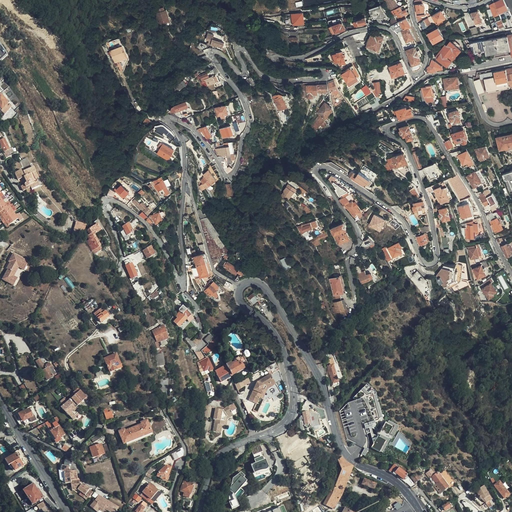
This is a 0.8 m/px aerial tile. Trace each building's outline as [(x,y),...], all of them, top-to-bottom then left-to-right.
[(393,0),(385,0),(391,10),(397,6),(393,0)] [(508,9),(503,0),(502,0),(495,3),(499,13),(508,9)] [(417,7),(413,8),(413,11),(414,14),(418,13),(419,12),(424,12),(423,3),(422,3),(422,1),(417,2),(417,4),(416,4),(417,7)] [(499,13),(495,3),(491,5),(495,17),(500,15),(499,13)] [(385,14),(380,7),(370,10),(373,18),(386,17),(385,14)] [(400,7),(391,11),(393,16),(402,11),(400,7)] [(157,13),(159,20),(160,25),(163,24),(170,22),(167,11),(164,11),(163,8),(157,9),(158,13),(157,13)] [(395,19),(397,22),(406,18),(405,15),(408,14),(406,9),(402,11),(393,16),(395,19)] [(445,18),(442,11),(433,16),(437,23),(445,18)] [(478,11),(471,13),(477,28),(483,25),(478,11)] [(304,24),(303,14),(288,15),(289,22),(293,22),(293,25),(304,24)] [(391,25),(389,26),(394,31),(398,28),(397,28),(401,26),(403,30),(409,28),(411,27),(406,18),(397,22),(391,25)] [(330,27),(332,33),(335,32),(335,33),(345,30),(344,26),(342,27),(341,23),(330,27)] [(414,39),(409,28),(403,30),(402,31),(406,42),(414,39)] [(433,43),(443,38),(438,29),(428,34),(433,43)] [(348,46),(356,61),(364,58),(356,42),(362,38),(360,33),(352,35),(344,38),(344,39),(348,46)] [(371,35),(367,47),(378,51),(383,37),(377,34),(376,37),(371,35)] [(508,35),(483,41),(485,51),(486,53),(510,48),(508,35)] [(0,42),(8,55),(10,53),(0,38),(0,42)] [(211,45),(210,47),(211,47),(221,51),(224,43),(210,38),(208,44),(211,45)] [(485,51),(483,41),(483,40),(472,42),(471,42),(471,43),(471,44),(471,45),(472,45),(473,45),(475,52),(485,51)] [(442,62),(451,70),(457,66),(452,61),(461,50),(450,41),(447,45),(437,58),(442,62)] [(132,53),(126,43),(116,48),(121,59),(132,53)] [(437,58),(447,45),(445,44),(436,56),(437,58)] [(413,66),(411,66),(412,69),(415,71),(419,69),(420,68),(422,66),(420,62),(421,60),(419,56),(417,51),(416,49),(414,48),(407,50),(413,66)] [(346,62),(343,50),(338,51),(338,53),(334,54),(336,62),(340,61),(341,63),(346,62)] [(213,62),(209,54),(197,61),(198,64),(204,63),(213,62)] [(367,58),(373,69),(376,68),(371,57),(367,58)] [(364,58),(356,61),(366,74),(371,72),(364,58)] [(405,75),(408,74),(402,59),(399,60),(400,63),(401,62),(405,72),(404,72),(405,75)] [(442,67),(432,61),(430,66),(430,67),(430,66),(428,68),(428,71),(430,72),(436,71),(437,70),(442,69),(442,67)] [(393,77),(404,72),(405,72),(401,62),(400,63),(390,66),(392,71),(391,72),(393,77)] [(362,79),(354,65),(342,72),(349,86),(362,79)] [(511,67),(510,68),(479,75),(480,79),(484,79),(486,93),(511,87),(511,67)] [(205,86),(207,85),(205,80),(209,78),(207,73),(200,76),(205,86)] [(205,80),(207,85),(215,82),(214,79),(213,76),(209,78),(205,80)] [(254,81),(250,77),(245,82),(251,87),(252,86),(254,85),(254,83),(254,82),(254,81)] [(459,87),(457,77),(444,79),(446,89),(459,87)] [(479,79),(473,81),(478,94),(484,92),(479,79)] [(180,90),(187,84),(184,80),(177,86),(180,90)] [(329,83),(331,92),(332,92),(334,99),(340,97),(338,89),(335,81),(329,83)] [(379,83),(373,85),(374,90),(372,90),(371,88),(369,89),(376,99),(378,97),(377,92),(381,91),(379,83)] [(317,92),(328,91),(328,84),(307,85),(307,84),(303,84),(303,89),(307,89),(307,98),(313,98),(313,95),(317,94),(317,92)] [(433,95),(431,85),(426,86),(426,87),(422,88),(425,104),(432,102),(431,97),(432,97),(431,96),(433,95)] [(367,89),(363,92),(368,99),(372,97),(367,89)] [(0,93),(0,108),(2,110),(1,111),(4,114),(11,107),(0,94),(0,93)] [(279,99),(278,97),(274,99),(279,110),(287,107),(282,97),(279,99)] [(371,110),(378,106),(376,99),(367,104),(371,110)] [(187,101),(168,109),(170,112),(175,109),(176,111),(177,111),(189,106),(187,101)] [(320,110),(317,113),(320,116),(312,126),(317,130),(332,111),(332,108),(325,104),(320,110)] [(228,113),(226,105),(215,108),(218,116),(221,115),(222,119),(225,118),(224,115),(228,113)] [(399,120),(413,115),(411,108),(407,109),(407,107),(394,111),(395,115),(398,115),(399,120)] [(459,114),(459,111),(458,111),(457,111),(451,113),(450,114),(450,116),(451,117),(449,118),(451,122),(454,121),(455,122),(460,120),(459,115),(459,114)] [(189,123),(194,127),(197,125),(193,116),(186,119),(184,120),(189,123)] [(409,125),(401,128),(401,131),(400,131),(401,134),(402,134),(404,137),(406,136),(408,142),(414,140),(415,138),(414,135),(413,132),(411,126),(409,126),(409,125)] [(211,136),(207,126),(199,129),(201,132),(202,131),(206,138),(211,136)] [(233,134),(230,126),(221,129),(223,138),(233,134)] [(372,132),(374,136),(380,133),(381,132),(379,127),(372,132)] [(467,138),(463,129),(451,134),(455,143),(461,141),(462,143),(464,143),(466,142),(467,141),(466,139),(467,138)] [(377,140),(384,136),(381,132),(380,133),(374,136),(377,140)] [(511,133),(511,134),(511,135),(501,137),(501,136),(497,138),(500,149),(504,148),(507,147),(507,148),(510,147),(510,146),(511,145),(511,133)] [(9,148),(4,138),(0,140),(0,141),(4,151),(3,151),(6,158),(10,156),(8,149),(9,148)] [(174,150),(159,141),(156,146),(170,155),(174,150)] [(488,156),(489,155),(486,147),(485,146),(475,149),(479,159),(485,157),(486,159),(489,158),(488,156)] [(217,151),(219,156),(230,154),(229,147),(225,148),(217,151)] [(463,163),(467,161),(472,159),(467,151),(458,155),(463,163)] [(412,153),(411,153),(418,171),(421,170),(420,167),(421,167),(416,152),(412,153)] [(404,153),(387,160),(388,163),(391,170),(408,163),(404,153)] [(219,156),(216,157),(224,170),(226,172),(226,173),(228,173),(229,173),(230,172),(229,166),(226,166),(225,163),(227,163),(227,164),(231,163),(230,157),(230,154),(219,156)] [(437,163),(425,168),(428,174),(430,180),(431,180),(442,175),(437,163)] [(33,173),(36,171),(34,166),(22,171),(21,169),(16,172),(19,179),(22,178),(25,177),(27,182),(25,183),(26,184),(22,186),(24,190),(26,189),(31,187),(33,190),(34,189),(34,188),(40,185),(37,179),(36,179),(33,173)] [(428,174),(425,168),(422,170),(420,171),(418,171),(421,180),(422,182),(425,176),(428,174)] [(206,189),(217,179),(209,170),(203,175),(205,177),(200,182),(206,189)] [(485,179),(479,170),(478,170),(475,171),(481,181),(485,179)] [(477,184),(481,181),(475,171),(467,176),(474,187),(478,184),(477,184)] [(511,171),(502,175),(505,180),(506,180),(510,191),(511,190),(511,171)] [(369,179),(359,172),(355,179),(363,184),(368,187),(372,182),(369,180),(369,179)] [(348,195),(355,190),(336,176),(334,175),(333,177),(335,181),(333,183),(337,187),(335,189),(338,194),(340,192),(339,191),(341,190),(343,192),(345,191),(348,195)] [(453,179),(449,181),(452,185),(461,181),(458,177),(453,179)] [(363,184),(355,179),(353,182),(360,187),(363,184)] [(167,192),(160,182),(155,185),(162,195),(167,192)] [(277,188),(274,183),(269,186),(273,191),(277,188)] [(297,190),(289,184),(284,191),(285,192),(282,194),(289,200),(297,190)] [(129,192),(122,185),(117,190),(124,197),(129,192)] [(409,191),(416,199),(420,198),(414,187),(409,191)] [(444,189),(449,199),(452,197),(447,187),(444,189)] [(449,199),(444,189),(441,190),(441,188),(438,190),(438,189),(435,191),(441,203),(449,199)] [(110,189),(108,195),(113,197),(116,192),(110,189)] [(180,194),(178,190),(171,196),(174,199),(177,197),(180,194)] [(487,197),(483,190),(476,193),(484,206),(488,204),(490,206),(493,204),(496,202),(491,194),(487,197)] [(337,197),(339,201),(340,200),(346,197),(343,193),(337,197)] [(350,203),(346,197),(340,200),(343,205),(344,204),(349,209),(348,210),(354,217),(354,216),(355,217),(361,213),(357,207),(359,206),(355,202),(354,203),(352,201),(350,203)] [(133,202),(142,212),(143,212),(144,211),(148,215),(151,211),(143,203),(140,205),(135,200),(133,202)] [(426,212),(423,201),(414,203),(415,206),(412,207),(413,211),(418,210),(419,214),(426,212)] [(391,207),(398,213),(400,212),(402,210),(403,209),(399,204),(391,207)] [(473,218),(480,216),(478,211),(472,213),(469,204),(458,208),(462,217),(472,214),(473,218)] [(0,212),(2,215),(12,208),(9,205),(7,207),(0,211),(0,212)] [(450,218),(447,207),(439,210),(440,213),(438,215),(439,217),(442,218),(443,221),(450,218)] [(4,218),(14,211),(12,208),(2,215),(4,218)] [(6,221),(16,214),(14,211),(4,218),(6,221)] [(165,212),(163,212),(160,213),(159,211),(155,212),(156,214),(153,216),(156,223),(158,223),(163,221),(161,217),(164,216),(165,215),(166,213),(165,212)] [(501,216),(497,211),(487,215),(490,222),(491,224),(490,224),(494,233),(503,228),(498,218),(501,216)] [(380,231),(387,219),(375,213),(369,225),(380,231)] [(18,217),(16,214),(6,221),(8,224),(18,217)] [(159,226),(161,224),(167,222),(164,216),(161,217),(163,221),(158,223),(159,226)] [(86,242),(95,256),(97,255),(95,253),(101,250),(99,246),(100,246),(95,237),(93,234),(95,234),(99,231),(99,230),(102,229),(99,223),(96,221),(93,223),(95,226),(90,228),(86,230),(89,235),(87,236),(89,239),(88,240),(88,241),(86,242)] [(122,238),(133,231),(129,224),(127,224),(126,223),(119,227),(121,232),(119,233),(122,238)] [(468,223),(457,226),(461,238),(473,238),(473,226),(468,226),(468,223)] [(203,226),(210,252),(220,248),(215,241),(214,239),(216,237),(209,224),(203,226)] [(306,226),(305,224),(297,226),(302,234),(307,230),(312,228),(311,225),(306,226)] [(349,239),(346,230),(343,224),(331,229),(334,236),(335,235),(338,242),(339,244),(349,239)] [(75,237),(82,239),(85,227),(74,225),(72,235),(75,237)] [(147,244),(154,239),(150,233),(145,237),(147,244)] [(324,236),(323,233),(312,239),(313,240),(313,242),(310,244),(312,246),(317,243),(316,240),(324,236)] [(427,242),(424,234),(421,236),(417,237),(420,245),(427,242)] [(372,249),(375,246),(369,238),(366,240),(367,242),(366,243),(366,244),(368,247),(370,246),(372,249)] [(511,241),(502,246),(503,248),(503,249),(503,250),(503,251),(504,251),(506,256),(511,253),(511,241)] [(402,248),(399,243),(388,249),(393,257),(402,252),(400,249),(402,248)] [(475,246),(468,248),(471,259),(478,257),(475,246)] [(154,254),(151,247),(143,251),(147,258),(154,254)] [(213,264),(215,268),(223,258),(225,256),(222,247),(220,248),(210,252),(213,264)] [(24,269),(29,261),(13,253),(9,261),(10,262),(6,270),(7,270),(2,279),(14,285),(18,278),(14,276),(19,267),(24,269)] [(196,260),(198,264),(208,261),(205,253),(200,255),(194,257),(195,260),(196,260)] [(285,270),(292,267),(287,257),(280,260),(285,270)] [(125,266),(131,278),(131,279),(137,276),(131,263),(129,258),(126,260),(128,264),(125,266)] [(209,275),(211,280),(214,276),(211,271),(208,261),(198,264),(198,265),(197,266),(191,269),(194,280),(209,275)] [(244,273),(232,265),(228,263),(224,268),(237,277),(239,274),(242,275),(244,273)] [(439,277),(441,281),(444,283),(449,291),(458,285),(460,283),(460,281),(461,267),(444,264),(438,275),(441,276),(439,277)] [(485,274),(481,266),(473,269),(478,279),(485,274)] [(369,280),(369,278),(367,275),(366,275),(365,272),(362,273),(361,273),(358,274),(356,275),(357,278),(359,278),(362,283),(369,280)] [(422,280),(415,272),(410,276),(417,284),(422,280)] [(76,286),(68,277),(64,279),(72,289),(76,286)] [(491,277),(482,284),(485,287),(482,289),(489,298),(494,294),(493,293),(497,290),(491,282),(493,280),(491,277)] [(339,278),(330,280),(333,291),(334,296),(339,295),(343,294),(339,278)] [(219,295),(217,293),(218,292),(217,290),(220,287),(215,282),(205,291),(208,295),(210,293),(212,295),(213,294),(216,297),(217,298),(219,295)] [(258,300),(252,294),(248,298),(254,304),(258,300)] [(334,296),(331,297),(334,304),(341,302),(339,295),(334,296)] [(87,301),(82,304),(83,306),(87,311),(94,306),(96,308),(98,306),(97,304),(93,299),(88,303),(87,301)] [(343,311),(341,302),(334,304),(334,307),(331,308),(333,314),(336,313),(343,311)] [(174,321),(179,326),(187,318),(191,315),(182,306),(178,310),(179,312),(175,316),(177,318),(174,321)] [(109,317),(103,308),(95,314),(101,323),(109,317)] [(170,321),(177,328),(179,326),(174,321),(177,318),(175,316),(179,312),(178,310),(177,309),(177,310),(170,321)] [(347,310),(343,311),(336,313),(338,319),(346,316),(348,313),(347,310)] [(168,338),(164,326),(152,331),(154,336),(151,338),(155,349),(159,347),(157,342),(168,338)] [(209,344),(211,343),(212,342),(214,340),(210,335),(205,340),(209,344)] [(217,337),(214,340),(212,342),(216,347),(222,342),(217,337)] [(209,344),(203,350),(207,355),(215,348),(211,343),(209,344)] [(163,359),(162,350),(154,351),(155,360),(163,359)] [(108,358),(104,359),(109,370),(111,369),(112,372),(117,370),(116,367),(121,364),(116,354),(111,356),(112,357),(109,359),(108,358)] [(221,382),(249,366),(242,355),(233,360),(234,361),(216,371),(216,373),(221,382)] [(207,358),(206,358),(200,361),(197,362),(199,370),(202,368),(204,372),(208,370),(208,371),(213,369),(207,358)] [(56,374),(49,363),(46,365),(46,366),(45,367),(40,359),(36,361),(47,380),(53,377),(52,376),(56,374)] [(337,382),(332,365),(327,367),(333,384),(337,382)] [(271,384),(272,385),(275,383),(270,374),(257,381),(248,399),(257,404),(260,398),(267,386),(271,384)] [(249,378),(235,384),(237,389),(251,383),(249,378)] [(366,398),(371,422),(364,424),(366,433),(371,433),(373,444),(371,447),(381,452),(384,452),(399,427),(389,421),(384,422),(382,414),(380,413),(375,389),(365,383),(355,400),(355,401),(366,398)] [(270,386),(272,385),(271,384),(267,386),(260,398),(263,399),(270,386)] [(86,400),(87,398),(78,388),(75,391),(76,394),(75,395),(82,402),(85,399),(86,400)] [(77,405),(82,402),(75,395),(71,398),(77,405)] [(63,406),(68,401),(65,397),(60,402),(63,406)] [(71,398),(68,401),(75,408),(77,405),(71,398)] [(216,407),(208,405),(205,416),(214,418),(214,420),(216,421),(213,431),(218,433),(221,424),(224,425),(226,418),(233,413),(232,412),(237,409),(242,405),(238,400),(224,409),(222,410),(215,409),(216,407)] [(75,408),(68,401),(63,406),(61,408),(68,415),(71,412),(76,416),(79,413),(79,412),(75,408)] [(315,407),(321,419),(326,419),(324,411),(322,410),(318,409),(315,407)] [(35,420),(29,409),(19,414),(23,421),(24,421),(26,425),(30,423),(33,428),(39,424),(37,420),(35,420)] [(228,420),(239,412),(237,409),(232,412),(233,413),(226,418),(224,425),(221,424),(218,433),(221,433),(223,428),(226,428),(228,420)] [(113,411),(106,414),(108,420),(115,417),(113,411)] [(300,416),(294,424),(296,424),(296,427),(302,430),(302,425),(305,425),(306,429),(307,431),(308,431),(309,431),(310,429),(314,431),(317,431),(317,427),(318,426),(317,421),(316,420),(317,418),(317,417),(310,413),(308,413),(308,412),(302,413),(303,416),(300,416)] [(151,433),(146,420),(141,423),(142,425),(125,432),(124,429),(118,432),(124,444),(126,443),(151,433)] [(55,428),(51,431),(56,439),(54,440),(56,444),(61,440),(59,437),(64,434),(56,422),(52,425),(55,428)] [(151,433),(126,443),(127,444),(152,434),(151,433)] [(104,454),(101,444),(90,448),(93,458),(104,454)] [(272,473),(260,444),(251,448),(256,459),(255,459),(256,462),(251,465),(254,472),(253,473),(256,481),(266,478),(265,476),(272,473)] [(177,460),(183,456),(181,451),(174,455),(172,457),(177,460)] [(24,465),(16,453),(4,460),(8,466),(10,464),(14,471),(24,465)] [(343,457),(337,460),(341,470),(341,471),(334,487),(333,489),(331,488),(324,504),(333,509),(334,508),(339,499),(352,466),(346,462),(343,457)] [(62,463),(59,468),(62,469),(62,474),(62,481),(67,481),(67,489),(74,489),(79,492),(85,495),(87,497),(91,491),(87,489),(88,488),(81,484),(81,485),(77,483),(75,483),(75,478),(73,479),(73,469),(67,469),(67,465),(62,463)] [(166,481),(171,467),(167,466),(159,472),(157,476),(161,478),(161,479),(166,481)] [(403,480),(407,475),(394,466),(389,472),(395,476),(396,475),(403,480)] [(151,474),(155,469),(152,467),(146,475),(153,479),(154,476),(151,474)] [(341,471),(339,470),(332,487),(334,487),(341,471)] [(443,470),(438,474),(448,488),(453,484),(443,470)] [(230,501),(233,508),(240,506),(238,499),(245,491),(241,487),(248,484),(246,475),(242,472),(233,478),(230,490),(230,501)] [(448,488),(438,474),(437,474),(430,479),(434,484),(436,483),(442,492),(448,488)] [(150,484),(153,480),(145,475),(143,478),(150,484)] [(416,475),(411,478),(415,483),(420,480),(416,475)] [(374,490),(376,485),(364,479),(362,485),(374,490)] [(505,498),(510,495),(500,482),(498,484),(495,482),(493,479),(492,480),(495,486),(497,488),(505,498)] [(190,495),(193,484),(184,481),(181,492),(184,493),(183,496),(188,498),(190,494),(190,495)] [(31,505),(40,499),(41,499),(32,483),(22,490),(31,505)] [(142,492),(150,499),(158,491),(150,484),(142,492)] [(490,499),(482,486),(475,490),(480,499),(485,502),(489,499),(490,499)] [(136,501),(140,496),(139,495),(136,493),(135,492),(132,497),(136,501)] [(151,505),(152,506),(154,503),(150,499),(142,492),(139,495),(140,496),(145,500),(151,505)] [(90,507),(94,511),(98,507),(102,510),(103,508),(106,510),(110,511),(114,511),(118,507),(98,496),(96,500),(90,507)] [(145,511),(151,505),(145,500),(135,511),(134,511),(133,511),(142,511),(144,511),(145,511)] [(457,511),(450,501),(438,510),(439,511),(457,511)] [(47,511),(41,502),(36,505),(39,510),(40,509),(41,511),(47,511)]
